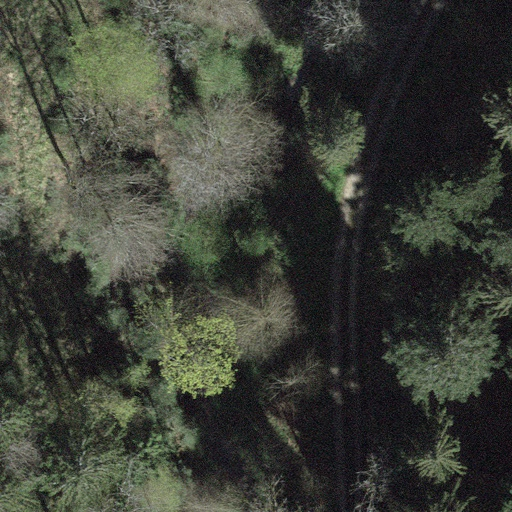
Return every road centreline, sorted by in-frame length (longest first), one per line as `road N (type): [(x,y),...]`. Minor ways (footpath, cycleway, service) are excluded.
road 1 (track): [(427,0),(378,104),(360,169),(343,325),(344,511)]
road 2 (track): [(34,0),(35,511)]
